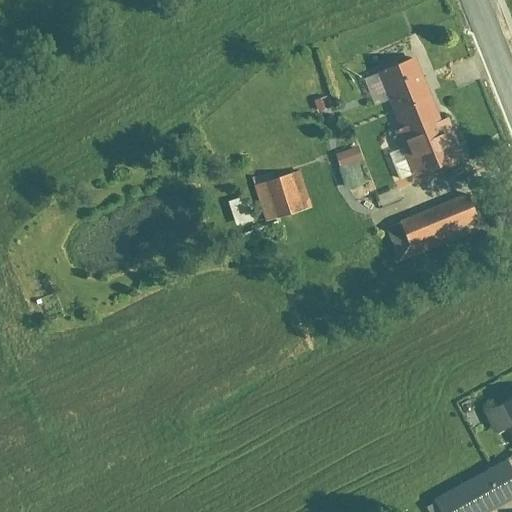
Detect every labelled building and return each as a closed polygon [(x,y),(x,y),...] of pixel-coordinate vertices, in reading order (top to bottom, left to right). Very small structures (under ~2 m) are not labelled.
[(371,73),(411,177),(456,160),(416,56),(371,73)] [(356,163),(363,160),(357,145),(338,153),(349,177),(360,172),(356,163)] [(267,185),(279,222),(315,210),(303,173),(267,185)] [(384,227),(398,265),(483,233),(469,195),(384,227)] [(246,197),(229,200),(234,223),(251,220),(246,197)] [(287,246),(279,222),(242,234),(241,234),(250,259),(287,246)] [(511,399),(500,405),(511,429),(511,399)] [(434,503),(438,511),(500,511),(511,505),(511,466),(508,459),(434,503)]
